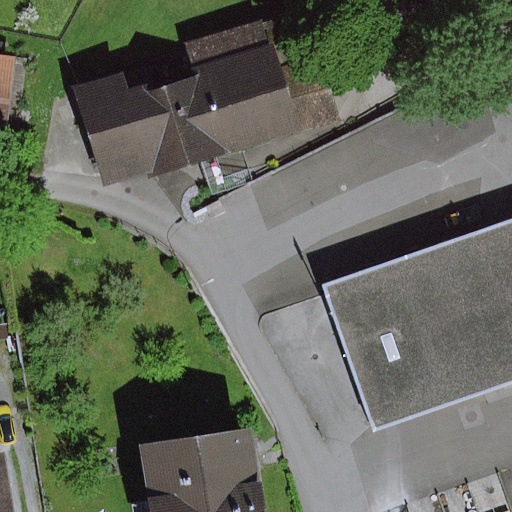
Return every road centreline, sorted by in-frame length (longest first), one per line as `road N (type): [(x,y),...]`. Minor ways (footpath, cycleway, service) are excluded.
road 1 (residential): [(329,511),(197,254),(172,230),(110,201),(41,185),(0,187)]
road 2 (unknown): [(0,388),(20,511)]
